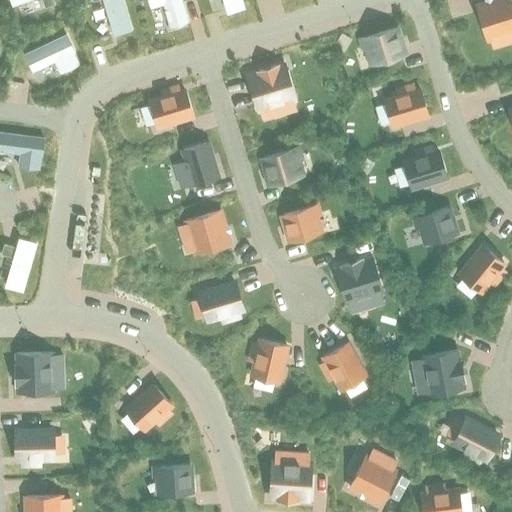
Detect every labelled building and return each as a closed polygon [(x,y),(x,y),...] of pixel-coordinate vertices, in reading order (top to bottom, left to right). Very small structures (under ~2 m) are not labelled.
[(130,29),(122,0),(103,0),(113,34),(130,29)] [(186,21),(180,0),(148,0),(150,6),(163,2),(169,25),(186,21)] [(244,7),(241,0),(222,0),(226,12),(244,7)] [(511,30),(511,9),(509,0),(490,0),(476,4),(486,39),(499,35),(502,43),(510,40),(507,32),(511,30)] [(400,54),(392,28),(365,36),(360,38),(362,47),(368,45),(373,62),(400,54)] [(77,63),(72,51),(73,50),(66,34),(24,54),(32,70),(54,59),(60,71),(77,63)] [(294,98),(284,64),(276,66),(276,64),(258,69),(258,71),(247,75),(257,109),(260,108),(263,118),(272,115),(270,105),(294,98)] [(427,113),(419,88),(414,90),(412,84),(394,89),(396,95),(383,99),(391,124),(427,113)] [(192,115),(184,90),(179,91),(177,85),(160,90),(161,96),(148,100),(156,125),(192,115)] [(41,155),(43,138),(0,131),(0,149),(20,152),(18,166),(37,168),(39,155),(41,155)] [(216,176),(205,141),(183,148),(187,160),(182,162),(174,164),(176,170),(184,167),(189,184),(216,176)] [(446,176),(438,151),(433,152),(431,146),(413,151),(415,157),(402,161),(410,186),(446,176)] [(298,174),(293,157),(299,156),(296,147),(290,149),(290,148),(263,156),(271,182),(298,174)] [(318,231),(312,214),(318,213),(316,204),(310,206),(310,205),(283,213),(290,239),(318,231)] [(453,233),(446,207),(418,215),(413,217),(415,226),(421,224),(426,241),(453,233)] [(229,241),(219,209),(185,219),(186,223),(178,225),(180,233),(188,230),(195,251),(229,241)] [(22,290),(35,242),(18,238),(4,285),(22,290)] [(3,243),(0,252),(8,255),(11,245),(3,243)] [(504,270),(499,266),(503,262),(482,245),(459,274),(479,291),(488,280),(493,284),(504,270)] [(382,291),(371,257),(360,260),(359,258),(341,264),(342,265),(334,268),(345,302),(369,295),(372,304),(382,301),(379,292),(382,291)] [(242,307),(234,282),(198,293),(206,318),(219,314),(221,321),(239,315),(237,309),(242,307)] [(277,381),(285,344),(260,338),(259,343),(252,342),(248,360),(254,361),(251,375),(277,381)] [(364,375),(345,342),(323,355),(325,360),(319,363),(328,379),(334,376),(341,388),(364,375)] [(463,378),(460,360),(458,360),(456,349),(420,355),(421,358),(411,360),(413,370),(423,368),(428,393),(463,387),(461,379),(463,378)] [(52,390),(52,364),(62,364),(61,354),(51,354),(51,351),(15,352),(16,364),(14,364),(14,383),(16,383),(16,391),(52,390)] [(166,407),(170,403),(153,384),(125,408),(142,428),(152,419),(157,424),(171,412),(166,407)] [(485,458),(498,435),(464,418),(452,441),(464,447),(461,453),(478,462),(481,456),(485,458)] [(53,456),(52,430),(15,431),(15,457),(21,457),(21,464),(39,463),(39,457),(53,456)] [(308,499),(310,463),(307,463),(308,453),(298,452),(297,462),(271,460),(269,496),(277,497),(277,498),(295,500),(296,498),(308,499)] [(378,501),(394,469),(392,468),(395,460),(388,456),(384,464),(365,454),(349,486),(378,501)] [(188,491),(187,464),(159,465),(159,466),(153,466),(153,475),(159,475),(160,492),(188,491)] [(460,511),(457,489),(444,491),(443,484),(425,486),(425,493),(420,494),(422,511),(460,511)] [(60,511),(60,506),(69,506),(69,497),(60,498),(60,494),(25,495),(24,511),(60,511)]
